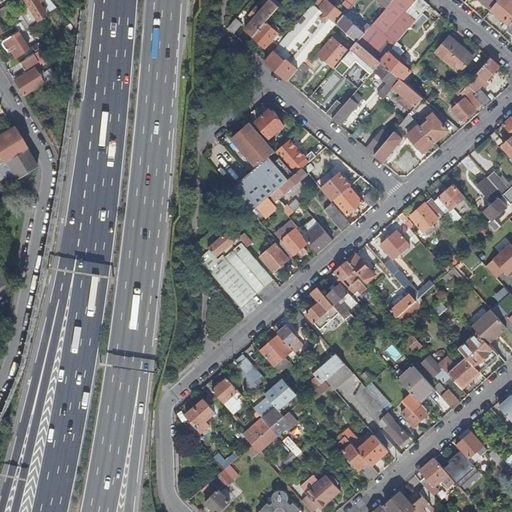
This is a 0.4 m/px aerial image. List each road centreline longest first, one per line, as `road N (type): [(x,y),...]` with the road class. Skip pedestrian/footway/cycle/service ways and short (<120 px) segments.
road 1 (residential): [(401,194),(167,404),(167,483),(182,511)]
road 2 (motorway): [(129,365),(162,0)]
road 3 (residential): [(0,77),(54,167),(0,383)]
road 4 (motorway): [(95,222),(46,511)]
road 5 (motorway): [(117,0),(95,222)]
road 6 (residential): [(355,511),(511,372)]
road 7 (motorway): [(56,312),(0,511)]
road 8 (motorway): [(56,312),(14,511)]
road 9 (residential): [(401,194),(266,79)]
road 10 (motorway): [(97,511),(129,365)]
road 11 (motorway): [(128,511),(138,428),(129,365)]
road 12 (residential): [(511,100),(401,194)]
